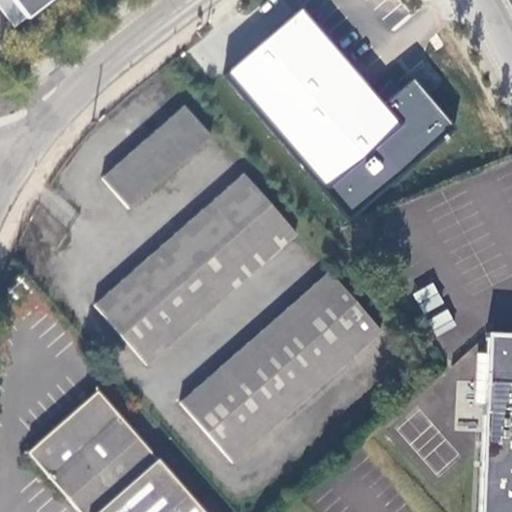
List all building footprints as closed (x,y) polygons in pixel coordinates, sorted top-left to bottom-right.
[(10,0),(23,17),(45,0),(10,0)] [(382,108),(298,11),(221,77),(320,192),(397,125),(382,108)] [(397,125),(320,192),(347,222),(456,126),(414,79),(382,108),(397,125)] [(126,210),(209,139),(183,108),(101,180),(126,210)] [(147,364),(295,235),(244,176),(97,305),(147,364)] [(379,331),(329,272),(182,401),(233,460),(379,331)] [(485,442),(480,511),(511,511),(511,330),(493,329),(485,442)] [(205,511),(98,389),(26,450),(78,511),(205,511)]
